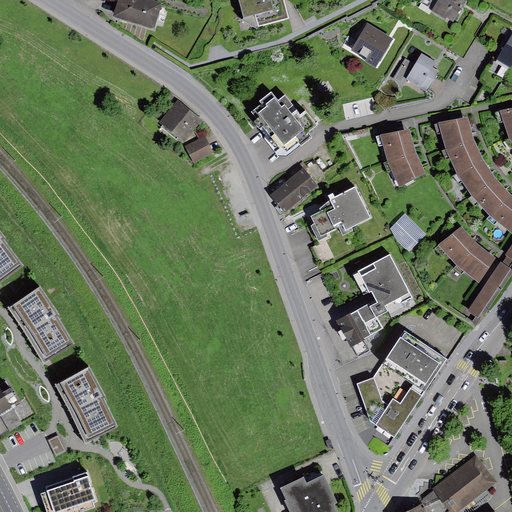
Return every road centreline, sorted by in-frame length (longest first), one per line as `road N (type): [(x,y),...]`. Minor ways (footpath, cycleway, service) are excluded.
road 1 (residential): [(49,0),(181,84),(238,146),(349,451)]
road 2 (primary): [(406,465),(511,307)]
